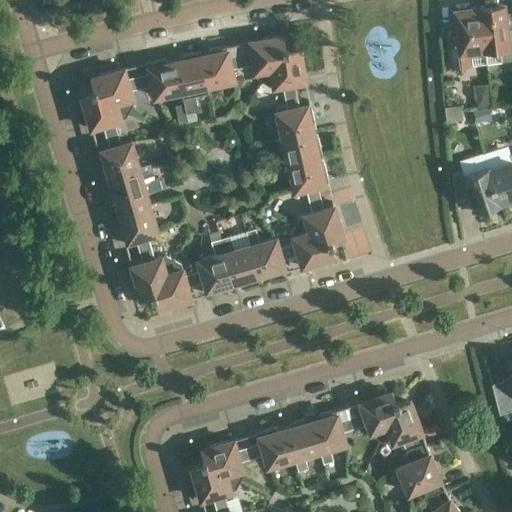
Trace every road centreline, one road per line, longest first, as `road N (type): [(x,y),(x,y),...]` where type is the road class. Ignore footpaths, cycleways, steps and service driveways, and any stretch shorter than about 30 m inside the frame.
road 1 (residential): [(511,243),(156,348),(131,348),(109,320),(33,53)]
road 2 (residential): [(166,511),(147,445),(163,419),(511,317)]
road 3 (residential): [(33,53),(268,0)]
